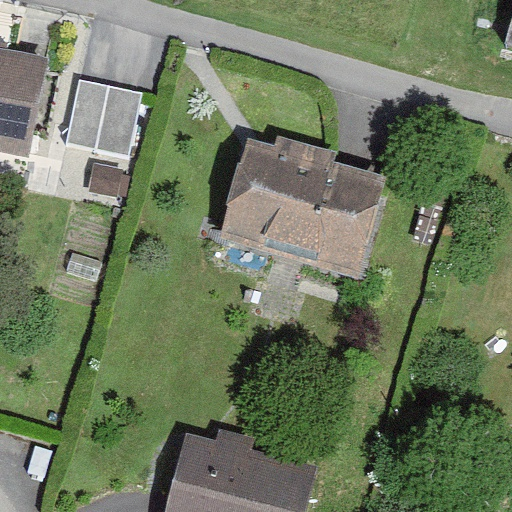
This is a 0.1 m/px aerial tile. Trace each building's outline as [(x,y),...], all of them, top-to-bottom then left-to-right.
[(511,0),(504,0),(493,41),(511,46),(511,0)] [(46,69),(0,59),(0,157),(25,163),(46,69)] [(67,146),(137,155),(145,87),(76,79),(67,146)] [(378,184),(240,149),(216,245),(354,280),(378,184)] [(303,511),(312,476),(183,444),(165,511),(303,511)]
